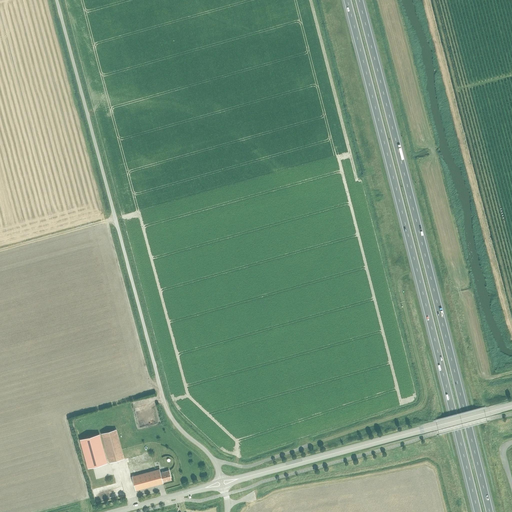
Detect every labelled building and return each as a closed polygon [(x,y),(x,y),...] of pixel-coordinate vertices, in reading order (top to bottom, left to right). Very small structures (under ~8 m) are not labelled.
[(116,429),(102,433),(110,462),(124,458),(116,429)] [(88,468),(107,463),(99,434),(80,439),(88,468)] [(131,471),(152,465),(150,458),(129,463),(131,471)] [(163,483),(163,482),(160,472),(159,469),(132,476),(136,490),(163,483)] [(169,470),(160,472),(163,482),(171,479),(169,470)]
